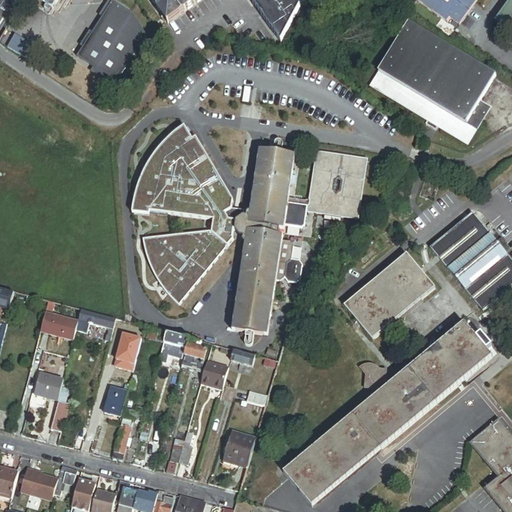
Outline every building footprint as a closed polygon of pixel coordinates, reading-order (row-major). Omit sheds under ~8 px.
[(59,0),(25,0),(27,1),(34,6),(33,7),(43,13),(47,7),(53,11),(59,0)] [(150,0),(160,14),(164,18),(168,26),(187,12),(178,0),(150,0)] [(178,0),(187,12),(205,0),(178,0)] [(292,0),(249,0),(280,45),(300,11),(292,0)] [(459,27),(478,0),(417,0),(416,2),(448,25),(451,21),(459,27)] [(108,3),(99,18),(102,20),(112,5),(108,3)] [(83,49),(76,59),(92,69),(99,74),(96,78),(105,84),(108,80),(116,84),(151,30),(112,4),(112,5),(102,20),(92,35),(89,33),(80,48),(83,49)] [(511,4),(499,24),(511,33),(511,4)] [(489,111),(479,105),(496,78),(408,24),(369,87),(427,123),(426,125),(436,131),(437,129),(467,147),(489,111)] [(14,37),(7,48),(32,65),(40,54),(14,37)] [(92,69),(89,73),(96,78),(99,74),(92,69)] [(237,211),(232,210),(233,202),(200,147),(197,149),(194,145),(193,146),(190,142),(192,141),(184,127),(176,134),(168,141),(161,148),(155,156),(149,165),(145,174),(142,173),(138,182),(136,189),(134,195),(137,196),(134,210),(150,213),(169,215),(215,222),(213,233),(144,242),(144,253),(145,264),(149,275),(154,285),(160,282),(170,292),(165,298),(174,304),(179,307),(232,240),(231,238),(236,231),(238,223),(244,218),(245,212),(237,211)] [(294,158),(260,153),(251,214),(246,244),(233,332),(268,337),(269,328),(272,326),(272,322),(271,319),(276,282),(280,283),(285,280),(287,266),(291,262),(293,248),(290,244),(281,242),(282,238),(279,238),(280,230),(283,231),(284,227),(292,228),(294,210),(287,209),(288,204),(307,207),(308,208),(308,207),(317,208),(316,215),(324,216),(323,221),(339,223),(340,219),(357,221),(365,162),(316,154),(309,202),(288,199),(294,158)] [(288,204),(287,209),(294,210),(292,228),(301,230),(304,228),(307,207),(288,204)] [(241,238),(244,239),(243,242),(245,244),(246,244),(251,214),(249,213),(248,215),(247,218),(244,218),(238,223),(236,231),(239,232),(241,238)] [(431,250),(484,314),(511,290),(511,261),(474,215),(431,250)] [(436,290),(407,255),(345,307),(357,322),(361,327),(373,342),(436,290)] [(300,283),(302,267),(299,263),(291,262),(287,266),(285,280),(288,285),(296,286),(300,283)] [(160,282),(154,285),(165,298),(170,292),(160,282)] [(13,297),(0,293),(0,305),(10,308),(13,297)] [(114,328),(116,321),(82,312),(79,322),(90,325),(110,330),(114,331),(114,328)] [(79,324),(45,316),(41,332),(75,340),(78,327),(79,324)] [(126,324),(116,321),(114,328),(125,331),(126,324)] [(381,394),(284,475),(313,510),(494,360),(465,325),(389,388),(381,394)] [(158,332),(150,330),(148,340),(155,342),(158,332)] [(165,344),(167,334),(158,332),(155,342),(165,344)] [(187,350),(188,347),(190,342),(190,340),(167,334),(165,344),(187,350)] [(203,345),(190,342),(188,347),(202,350),(203,345)] [(170,364),(172,357),(185,360),(187,350),(165,344),(160,362),(170,364)] [(191,370),(190,373),(193,373),(194,371),(202,373),(208,352),(202,350),(188,347),(187,350),(185,360),(183,368),(191,370)] [(253,368),(256,358),(234,352),(231,362),(253,368)] [(229,369),(207,363),(201,385),(223,391),(229,369)] [(57,379),(64,381),(68,367),(61,365),(57,379)] [(362,372),(366,377),(365,390),(378,391),(381,394),(389,388),(386,385),(387,372),(376,371),(375,370),(373,369),(370,369),(368,369),(366,369),(364,370),(362,372)] [(35,397),(59,403),(64,381),(57,379),(41,375),(35,397)] [(104,417),(121,421),(128,396),(111,392),(104,417)] [(266,409),(268,398),(251,393),(248,404),(266,409)] [(126,411),(122,427),(131,430),(133,422),(142,424),(145,411),(137,409),(135,413),(126,411)] [(56,412),(50,434),(58,436),(64,414),(56,412)] [(88,430),(84,443),(93,445),(100,418),(97,418),(91,416),(88,430)] [(511,511),(511,438),(499,422),(470,446),(499,481),(485,493),(500,511),(511,511)] [(122,427),(115,454),(124,456),(127,447),(129,440),(131,430),(122,427)] [(77,441),(84,443),(88,430),(80,428),(77,441)] [(248,471),(257,441),(233,434),(224,464),(248,471)] [(176,441),(167,475),(176,477),(179,465),(185,447),(185,444),(176,441)] [(194,449),(185,447),(179,465),(189,468),(194,449)] [(115,454),(114,461),(123,464),(124,456),(115,454)] [(19,474),(0,468),(0,496),(12,500),(19,474)] [(77,472),(63,468),(59,482),(56,493),(60,494),(63,485),(73,488),(77,472)] [(38,476),(36,476),(36,474),(28,472),(22,495),(53,504),(56,493),(59,482),(42,477),(42,478),(38,477),(38,476)] [(96,487),(79,482),(75,499),(91,503),(96,487)] [(124,491),(124,490),(129,492),(131,486),(121,483),(119,490),(124,491)] [(133,511),(134,511),(139,494),(129,492),(124,490),(124,491),(119,507),(130,510),(129,511),(133,511)] [(113,511),(117,498),(97,493),(91,511),(113,511)] [(149,497),(139,494),(134,511),(136,511),(154,511),(159,498),(150,495),(149,497)] [(166,495),(160,494),(159,498),(154,511),(171,511),(174,502),(165,500),(166,495)] [(204,511),(206,506),(181,499),(177,511),(204,511)]
